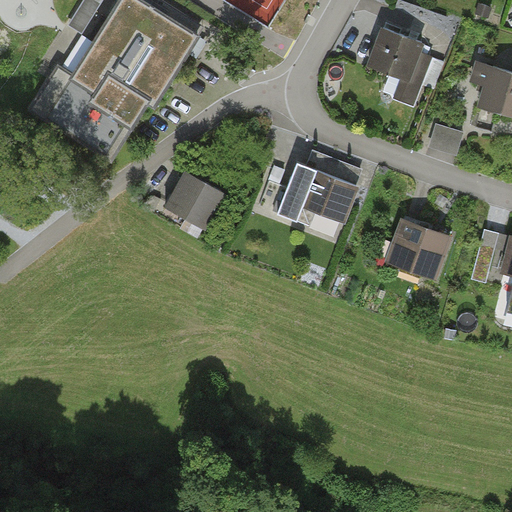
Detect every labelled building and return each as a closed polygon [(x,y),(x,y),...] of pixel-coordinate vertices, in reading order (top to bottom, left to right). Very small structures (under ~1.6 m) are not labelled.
[(56,64),(27,112),(109,163),(148,101),(157,107),(201,36),(142,0),(114,0),(69,72),(56,64)] [(420,49),(377,32),(364,66),(401,80),(394,97),(414,105),(433,58),(419,52),(420,49)] [(481,86),(475,106),(511,116),(511,73),(472,63),(467,82),(481,86)] [(434,133),(431,143),(429,151),(434,152),(440,154),(458,159),(459,154),(461,149),(463,139),(465,133),(450,129),(436,125),(434,133)] [(362,183),(296,157),(273,214),(300,225),(306,209),(346,225),(362,183)] [(221,195),(182,173),(163,206),(202,229),(221,195)] [(452,239),(397,220),(383,261),(438,280),(452,239)] [(511,237),(477,228),(462,279),(497,289),(501,275),(511,278),(511,294),(511,298),(511,237)]
